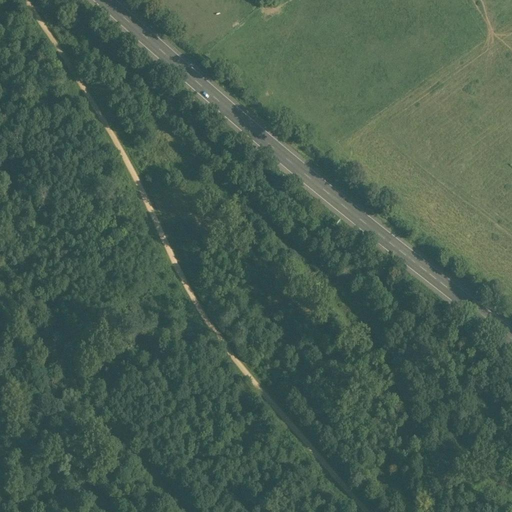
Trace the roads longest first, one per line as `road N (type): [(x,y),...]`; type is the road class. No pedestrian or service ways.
road 1 (track): [(369,511),(212,331),(130,169),(28,0)]
road 2 (secondary): [(511,340),(102,0)]
